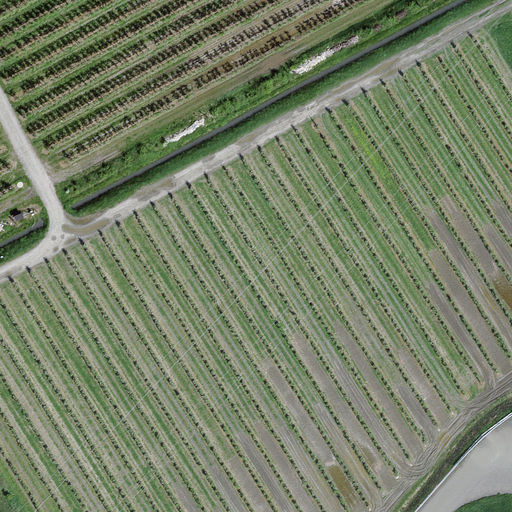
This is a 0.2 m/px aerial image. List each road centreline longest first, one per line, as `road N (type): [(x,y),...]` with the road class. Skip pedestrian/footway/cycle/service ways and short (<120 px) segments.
road 1 (track): [(0,272),(511,2)]
road 2 (track): [(0,95),(67,237)]
